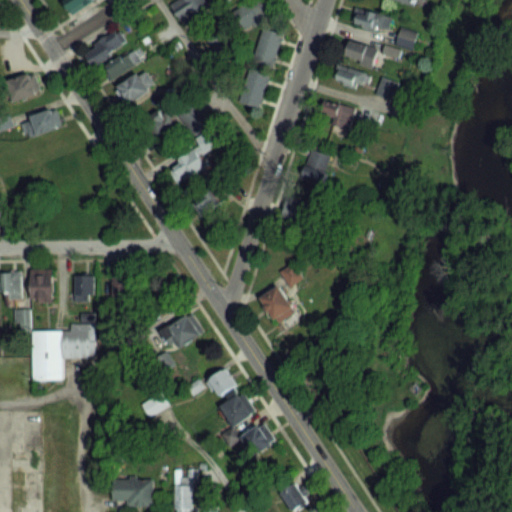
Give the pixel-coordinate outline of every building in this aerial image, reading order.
[(93,0),(65,0),(72,13),(95,2),(93,0)] [(184,24),(210,8),(205,0),(179,0),(172,4),(184,24)] [(352,19),(386,34),(393,18),(358,3),(352,19)] [(253,61),(274,67),(284,33),(262,27),(253,61)] [(418,32),(401,27),(396,44),(413,50),(418,32)] [(84,50),(91,65),(128,47),(120,32),(84,50)] [(380,50),(352,37),(344,54),(371,68),(380,50)] [(144,61),(136,48),(100,70),(107,82),(144,61)] [(333,77),(365,90),(371,75),(339,63),(333,77)] [(271,75),(251,68),(240,102),(260,109),(271,75)] [(16,102),(43,93),(35,71),(8,80),(16,102)] [(118,86),(126,104),(154,91),(146,73),(118,86)] [(393,98),(398,82),(382,77),(377,94),(393,98)] [(321,123),(349,130),(355,107),(327,100),(321,123)] [(61,128),(55,108),(24,118),(30,137),(61,128)] [(331,154),(310,149),(303,180),(325,184),(331,154)] [(207,165),(190,150),(170,174),(187,188),(207,165)] [(201,216),(235,197),(225,179),(191,199),(201,216)] [(285,219),(306,219),(306,201),(285,201),(285,219)] [(281,271),(291,286),(303,278),(294,263),(281,271)] [(31,269),(31,301),(54,301),(54,269),(31,269)] [(10,292),(10,299),(22,299),(22,271),(1,271),(1,292),(10,292)] [(75,275),(75,296),(95,296),(95,275),(75,275)] [(129,296),(131,276),(114,275),(112,294),(129,296)] [(262,295),(274,321),(295,311),(283,285),(262,295)] [(15,310),(15,329),(31,329),(31,310),(15,310)] [(180,347),(203,335),(192,315),(169,327),(180,347)] [(33,331),(33,380),(63,380),(63,358),(97,357),(97,323),(71,323),(71,331),(33,331)] [(222,399),(240,384),(226,368),(208,382),(222,399)] [(150,417),(169,407),(161,393),(143,403),(150,417)] [(256,415),(244,394),(223,406),(235,427),(256,415)] [(255,455),(276,441),(265,423),(243,436),(255,455)] [(194,511),(194,470),(188,470),(188,475),(175,475),(175,511),(194,511)] [(128,506),(155,506),(155,479),(114,479),(114,500),(128,500),(128,506)] [(280,493),(294,511),(295,511),(310,502),(295,482),(280,493)] [(202,511),(217,511),(218,483),(202,483),(202,511)]
